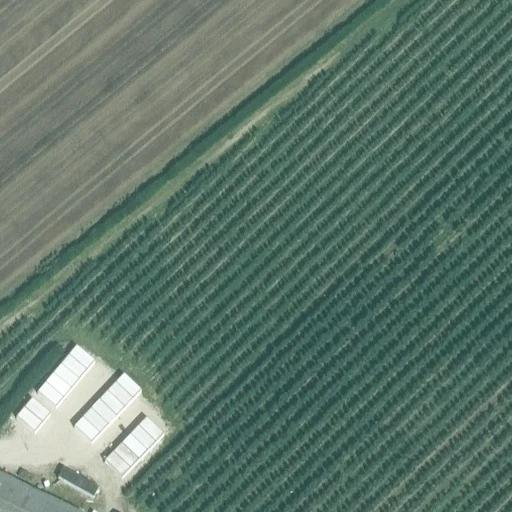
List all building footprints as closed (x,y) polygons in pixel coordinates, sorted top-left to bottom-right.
[(57,364),(49,374),(79,397),(87,387),(57,364)] [(48,420),(56,409),(26,388),(18,399),(48,420)] [(114,429),(126,417),(104,397),(93,409),(114,429)] [(151,438),(163,424),(156,417),(144,431),(151,438)] [(72,422),(64,433),(95,454),(103,443),(72,422)] [(36,457),(42,447),(10,429),(4,440),(36,457)] [(121,474),(142,453),(132,443),(111,464),(121,474)] [(58,459),(53,471),(94,489),(99,477),(58,459)] [(0,511),(66,511),(0,478),(0,511)]
